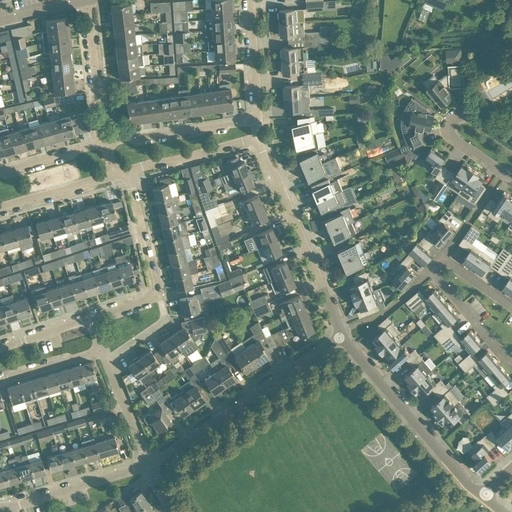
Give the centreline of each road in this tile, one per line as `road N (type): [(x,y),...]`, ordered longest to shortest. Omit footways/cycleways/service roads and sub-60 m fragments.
road 1 (residential): [(149,465),(345,332)]
road 2 (residential): [(511,309),(440,257),(429,271),(511,368)]
road 3 (residential): [(483,496),(345,332)]
road 4 (residential): [(345,332),(258,138)]
road 5 (residential): [(90,319),(145,301),(152,288),(127,172)]
road 6 (residential): [(511,148),(464,116),(448,128),(511,179)]
road 7 (residential): [(257,123),(103,143)]
road 8 (residential): [(8,508),(149,465)]
road 9 (residential): [(103,143),(88,0)]
road 10 (residential): [(127,172),(258,138)]
road 11 (residential): [(149,465),(100,349)]
road 12 (residential): [(257,123),(248,0)]
